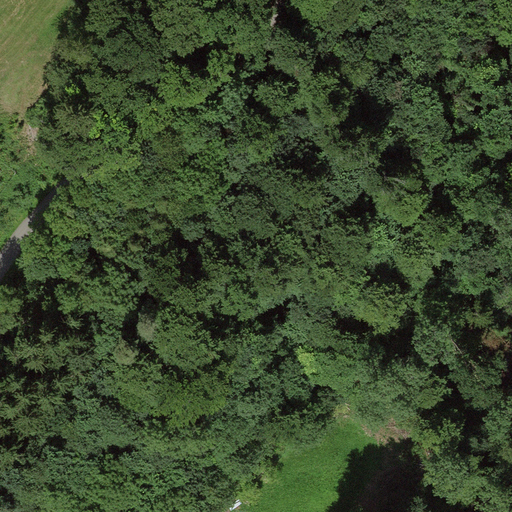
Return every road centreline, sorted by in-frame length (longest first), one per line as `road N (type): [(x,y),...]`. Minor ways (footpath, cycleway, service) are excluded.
road 1 (unknown): [(0,472),(95,372),(182,253),(399,0)]
road 2 (track): [(0,268),(72,175),(256,31),(283,0)]
